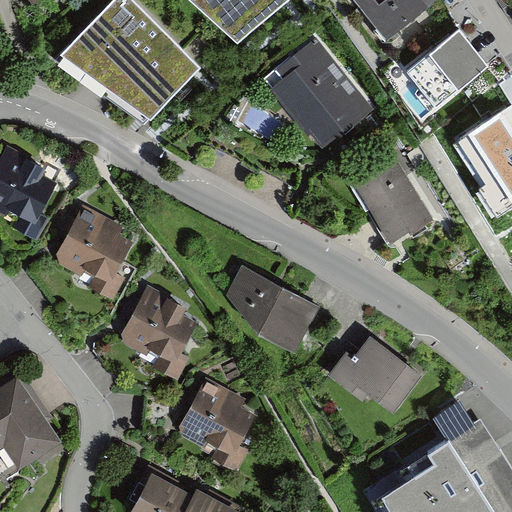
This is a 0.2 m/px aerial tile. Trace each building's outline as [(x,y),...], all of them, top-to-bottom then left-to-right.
[(112,0),(55,55),(144,119),(200,65),(133,0),(112,0)] [(293,0),(184,0),(238,49),(293,0)] [(373,0),(352,0),(361,10),(373,0)] [(439,0),(373,0),(361,10),(386,42),(439,0)] [(487,66),(462,31),(404,72),(429,107),(487,66)] [(317,44),(265,79),(319,151),(375,112),(317,44)] [(59,179),(9,146),(0,160),(0,212),(40,238),(49,223),(36,215),(59,179)] [(402,157),(358,179),(389,242),(433,220),(402,157)] [(136,238),(85,205),(52,256),(116,297),(125,282),(112,274),(136,238)] [(319,307),(243,265),(227,292),(253,328),(293,349),(319,307)] [(201,317),(150,284),(117,334),(181,376),(190,361),(177,353),(201,317)] [(421,377),(371,338),(354,360),(344,353),(329,373),(362,398),(367,392),(394,413),(421,377)] [(64,438),(18,373),(0,386),(0,450),(3,448),(19,470),(64,438)] [(249,447),(239,442),(255,411),(242,405),(246,397),(205,375),(179,424),(182,434),(205,447),(210,438),(219,443),(213,456),(237,469),(249,447)] [(409,471),(372,494),(383,511),(511,511),(511,466),(482,418),(405,465),(409,471)] [(152,467),(128,511),(186,511),(188,509),(184,507),(193,489),(152,467)] [(197,483),(193,489),(184,507),(188,509),(186,511),(238,511),(241,507),(197,483)]
